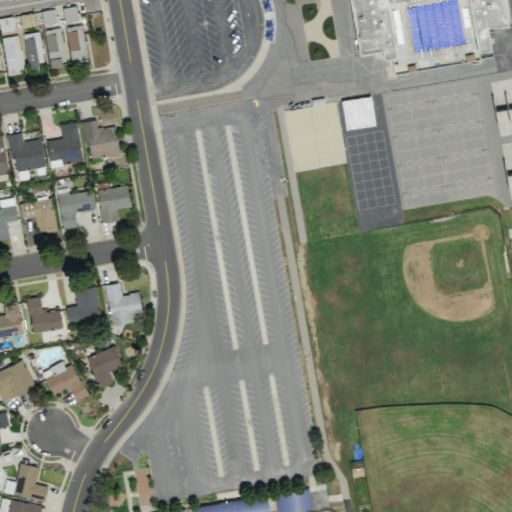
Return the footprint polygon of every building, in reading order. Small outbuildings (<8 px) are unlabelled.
[(385,0),(349,0),(358,52),(380,48),(382,57),(395,55),(386,1),(385,0)] [(468,0),(477,51),(490,48),(486,27),(507,23),(503,0),(468,0)] [(63,21),(77,19),(75,5),(61,7),(63,21)] [(87,59),(80,24),(64,27),(71,62),(87,59)] [(49,68),(65,65),(60,27),(44,30),(49,68)] [(26,69),(42,68),(39,31),(23,33),(26,69)] [(22,71),(18,35),(2,37),(6,73),(22,71)] [(340,99),(369,95),(374,124),(344,129),(340,99)] [(80,161),(76,121),(59,123),(61,137),(46,139),(49,165),(80,161)] [(22,141),(20,131),(6,134),(10,158),(14,157),(16,170),(44,165),(39,138),(22,141)] [(130,206),(125,184),(95,190),(102,222),(116,219),(114,209),(130,206)] [(68,193),(67,188),(55,190),(61,228),(76,225),(73,212),(94,208),(91,190),(68,193)] [(0,238),(8,237),(5,221),(16,219),(12,197),(0,198),(0,238)] [(19,202),(21,218),(34,216),(36,232),(55,230),(51,198),(19,202)] [(138,291),(120,294),(119,281),(104,283),(109,324),(132,321),(131,312),(140,311),(138,291)] [(67,322),(99,316),(94,285),(73,289),(75,304),(64,306),(67,322)] [(30,331),(61,328),(59,308),(41,310),(39,296),(27,297),(30,331)] [(0,335),(21,332),(16,300),(1,302),(3,314),(0,314),(0,335)] [(112,381),(107,370),(121,365),(113,345),(85,357),(98,387),(112,381)] [(0,398),(2,402),(34,385),(21,359),(0,369),(0,398)] [(74,400),(86,395),(72,363),(63,366),(61,361),(41,370),(51,393),(69,386),(74,400)] [(38,466),(19,462),(12,493),(44,500),(47,485),(34,483),(38,466)] [(310,507),(308,488),(274,492),(277,511),(310,507)] [(192,511),(268,511),(266,494),(191,506),(192,511)] [(38,511),(40,504),(2,497),(0,507),(0,511),(38,511)]
